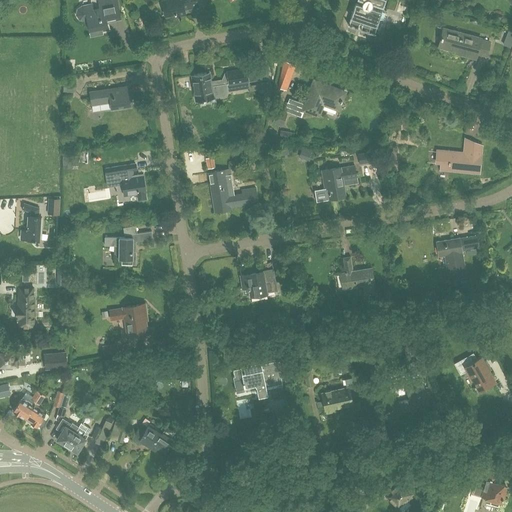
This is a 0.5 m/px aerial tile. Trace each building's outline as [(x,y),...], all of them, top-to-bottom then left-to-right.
[(78,12),(78,13),(78,14),(79,15),(79,16),(79,17),(80,17),(80,18),(81,18),(81,19),(82,19),(83,20),(84,20),(85,20),(86,20),(87,20),(88,20),(90,31),(103,28),(103,31),(109,30),(107,22),(105,14),(119,11),(117,0),(98,0),(100,8),(93,10),(92,4),(83,6),(82,6),(81,6),(81,7),(80,7),(80,8),(79,9),(79,10),(78,10),(78,11),(78,12)] [(162,0),(164,11),(168,10),(169,14),(176,12),(176,15),(185,14),(184,9),(198,6),(196,0),(162,0)] [(361,0),(363,0),(363,1),(362,2),(362,3),(362,4),(362,5),(356,3),(348,25),(374,33),(379,19),(383,20),(386,12),(383,7),(385,0),(361,0)] [(481,40),(481,38),(444,28),(439,46),(456,51),(456,53),(476,58),(477,53),(486,56),(490,42),(481,40)] [(247,68),(227,71),(227,72),(229,83),(248,80),(248,81),(247,71),(247,68)] [(259,70),(247,71),(248,81),(249,81),(260,79),(259,70)] [(196,100),(213,97),(225,95),(228,91),(227,83),(211,86),(209,72),(192,75),(196,100)] [(280,73),(277,86),(287,91),(292,76),(280,73)] [(44,99),(44,74),(14,74),(15,99),(44,99)] [(76,79),(69,79),(64,79),(63,91),(76,92),(76,79)] [(302,117),(304,109),(318,114),(323,102),(338,108),(344,92),(315,81),(306,104),(289,98),(284,110),(302,117)] [(90,91),(92,103),(111,101),(112,108),(133,105),(130,86),(90,91)] [(282,126),(286,112),(277,109),(272,122),(282,126)] [(437,149),(435,163),(440,163),(440,169),(480,173),(482,153),(483,145),(468,139),(467,152),(463,152),(442,149),(437,149)] [(310,159),(313,151),(303,147),(300,156),(310,159)] [(360,165),(378,162),(377,154),(359,157),(360,165)] [(63,155),(62,167),(73,167),(73,156),(63,155)] [(215,167),(213,156),(205,158),(207,168),(215,167)] [(125,195),(137,193),(138,200),(146,198),(143,175),(133,176),(132,170),(136,169),(135,163),(105,168),(107,182),(122,180),(125,195)] [(325,188),(315,190),(317,201),(328,199),(346,196),(344,185),(343,180),(357,177),(356,172),(355,164),(340,167),(322,170),(325,188)] [(239,193),(234,194),(230,168),(208,172),(215,211),(231,209),(230,206),(258,201),(255,187),(238,190),(239,193)] [(380,169),(368,171),(370,183),(381,181),(380,169)] [(60,198),(49,198),(48,214),(59,214),(60,198)] [(31,216),(28,215),(27,231),(21,230),(20,238),(40,240),(41,216),(39,216),(39,208),(25,203),(23,208),(32,212),(31,216)] [(122,259),(122,264),(136,264),(136,251),(133,251),(133,242),(153,238),(152,231),(125,235),(125,237),(105,237),(105,244),(119,245),(119,258),(122,259)] [(458,284),(457,278),(467,277),(460,237),(436,241),(439,256),(445,255),(449,280),(450,280),(451,285),(458,284)] [(375,293),(373,282),(374,282),(372,267),(353,270),(351,256),(343,257),(345,272),(340,273),(343,287),(362,284),(365,295),(375,293)] [(251,295),(266,292),(266,291),(276,289),(273,269),(241,274),(243,287),(250,286),(251,295)] [(16,305),(16,318),(19,318),(19,327),(34,327),(34,298),(34,288),(34,286),(20,286),(20,288),(20,298),(19,298),(19,305),(16,305)] [(428,303),(439,302),(438,295),(434,295),(433,291),(426,292),(428,303)] [(123,307),(110,310),(111,319),(124,317),(127,336),(148,333),(145,320),(147,319),(145,303),(123,307)] [(469,337),(475,348),(487,342),(481,331),(469,337)] [(414,336),(401,340),(406,353),(419,349),(414,336)] [(102,345),(104,355),(119,353),(117,343),(102,345)] [(25,358),(23,358),(23,356),(23,355),(23,354),(22,353),(22,352),(21,351),(19,350),(17,350),(10,350),(10,347),(3,347),(2,350),(0,349),(0,364),(25,365),(25,358)] [(66,351),(44,354),(45,369),(67,367),(66,351)] [(468,355),(454,363),(460,374),(467,370),(478,390),(495,380),(489,370),(484,361),(482,357),(481,355),(476,357),(473,353),(468,355)] [(240,368),(234,369),(236,379),(242,378),(244,386),(256,383),(258,396),(267,394),(266,387),(282,384),(278,360),(277,361),(277,359),(271,360),(272,362),(261,364),(261,361),(240,365),(240,368)] [(408,368),(390,374),(393,384),(403,381),(409,398),(399,402),(402,411),(429,402),(421,380),(419,374),(420,374),(421,374),(417,360),(407,363),(408,368)] [(311,370),(303,371),(307,386),(314,384),(311,370)] [(75,373),(70,372),(66,383),(71,385),(75,373)] [(321,392),(325,410),(327,410),(327,413),(336,411),(336,408),(353,404),(350,386),(354,386),(352,377),(344,378),(346,387),(321,392)] [(0,383),(0,396),(11,394),(8,382),(0,383)] [(12,410),(24,418),(40,393),(36,390),(28,403),(20,398),(12,410)] [(58,390),(53,404),(59,406),(62,398),(63,392),(58,390)] [(36,425),(41,428),(46,421),(42,418),(45,414),(37,408),(45,396),(40,393),(24,418),(35,426),(36,425)] [(59,406),(57,414),(64,416),(67,408),(66,408),(60,406),(59,406)] [(174,409),(170,416),(175,419),(180,422),(184,415),(174,409)] [(124,417),(117,414),(110,437),(116,439),(116,440),(122,442),(126,430),(121,428),(124,417)] [(62,418),(56,428),(61,431),(57,438),(61,441),(61,443),(66,446),(67,445),(67,444),(69,440),(75,431),(76,431),(78,428),(79,426),(72,422),(71,423),(68,421),(62,418)] [(106,420),(101,431),(107,434),(112,423),(106,420)] [(67,445),(66,446),(70,449),(73,449),(77,451),(79,448),(88,434),(88,433),(89,433),(88,432),(90,428),(81,422),(79,426),(78,428),(76,431),(75,431),(69,440),(67,444),(67,445)] [(145,442),(150,446),(159,432),(155,429),(156,427),(150,423),(144,433),(138,429),(133,437),(143,444),(145,442)] [(97,426),(92,436),(97,438),(97,437),(101,428),(97,426)] [(165,451),(172,439),(171,437),(174,431),(166,426),(162,433),(159,432),(150,446),(156,449),(157,446),(165,451)] [(489,477),(486,478),(481,477),(478,486),(486,489),(484,497),(492,499),(491,504),(499,506),(501,502),(502,502),(507,485),(495,482),(499,467),(485,462),(483,469),(490,471),(489,477)] [(401,480),(385,494),(399,508),(403,511),(411,504),(408,501),(412,497),(411,497),(414,494),(401,480)] [(265,493),(258,504),(265,508),(267,505),(272,508),(277,500),(265,493)] [(356,511),(359,511),(368,503),(360,496),(350,506),(356,511)] [(215,508),(219,501),(214,498),(210,506),(215,508)]
